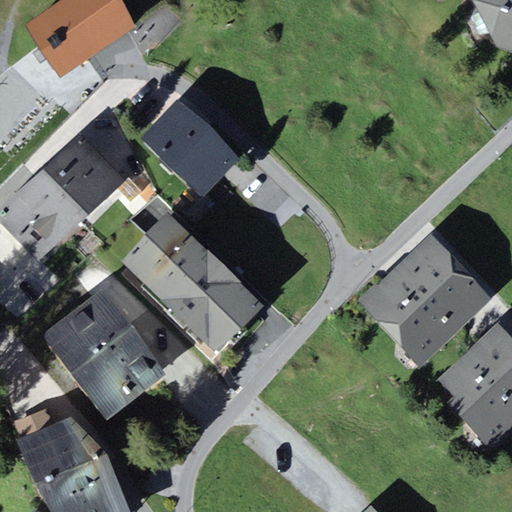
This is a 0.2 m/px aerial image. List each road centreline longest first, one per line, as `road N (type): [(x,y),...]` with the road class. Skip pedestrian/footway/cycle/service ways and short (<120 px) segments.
road 1 (residential): [(350,277),(328,224),(211,106),(166,74),(128,75),(0,202)]
road 2 (residential): [(191,511),(187,471),(200,437),(350,277)]
road 3 (residential): [(350,277),(511,132)]
